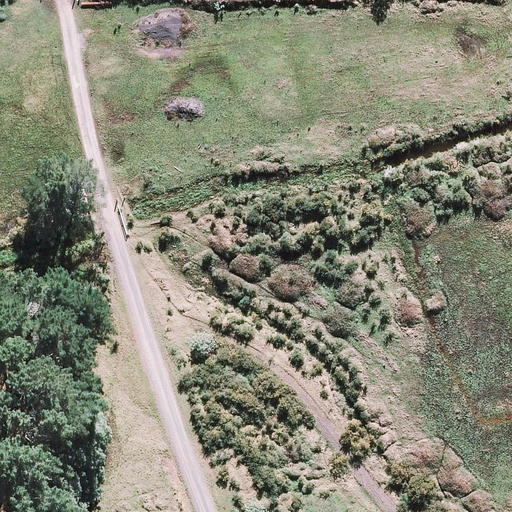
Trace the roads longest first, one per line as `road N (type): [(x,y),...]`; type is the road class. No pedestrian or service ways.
road 1 (track): [(207,511),(152,366),(64,0)]
road 2 (track): [(394,511),(287,378),(227,338),(184,322)]
